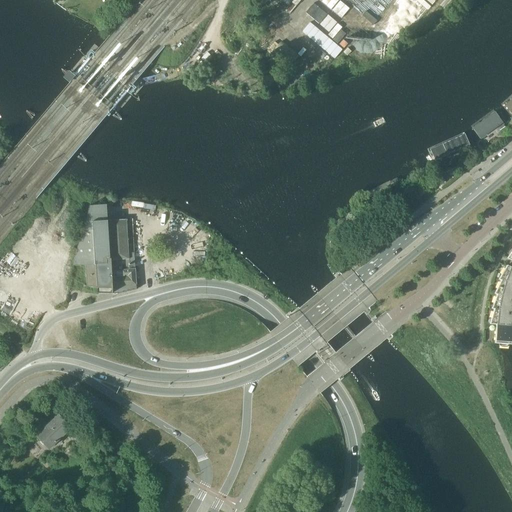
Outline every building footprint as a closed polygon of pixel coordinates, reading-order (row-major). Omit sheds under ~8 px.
[(281,42),(274,50),(283,58),(291,65),(298,57),(281,42)] [(95,43),(86,54),(135,96),(144,85),(141,82),(95,43)] [(271,54),(268,58),(274,65),(276,67),(283,58),(274,50),(271,54)] [(63,78),(109,117),(114,110),(68,71),(63,78)] [(511,98),(502,106),(511,117),(511,116),(511,98)] [(470,128),(481,142),(503,126),(493,111),(470,128)] [(425,155),(429,164),(472,144),(468,135),(425,155)] [(477,151),(476,148),(474,144),(467,148),(468,152),(469,154),(477,151)] [(399,178),(402,184),(429,171),(426,165),(399,178)] [(109,245),(108,221),(107,204),(90,205),(72,266),(85,265),(105,264),(105,259),(103,259),(102,245),(109,245)] [(136,285),(134,252),(132,219),(130,219),(126,220),(108,221),(109,245),(102,245),(103,259),(105,259),(105,264),(85,265),(87,286),(97,287),(97,288),(112,288),(129,287),(136,285)] [(511,249),(506,259),(510,260),(511,261),(511,268),(505,265),(497,280),(500,280),(493,294),(495,295),(490,309),(493,309),(489,324),(495,324),(494,343),(511,345),(511,341),(511,249)] [(70,428),(58,416),(47,426),(38,417),(28,425),(37,435),(37,436),(48,449),(68,430),(70,428)] [(79,434),(72,426),(70,428),(68,430),(75,438),(79,434)] [(28,441),(20,432),(16,437),(23,445),(28,441)]
